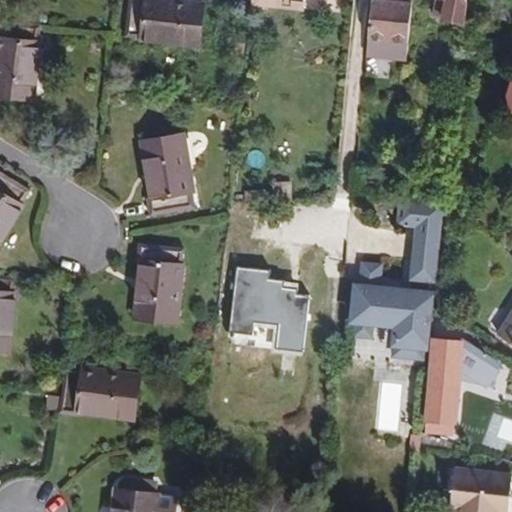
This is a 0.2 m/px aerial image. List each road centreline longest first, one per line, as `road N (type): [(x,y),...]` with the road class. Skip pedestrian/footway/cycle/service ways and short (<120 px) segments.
road 1 (residential): [(353,0),(335,225)]
road 2 (residential): [(59,185),(50,235),(58,252),(74,260),(99,250),(105,233),(90,207)]
